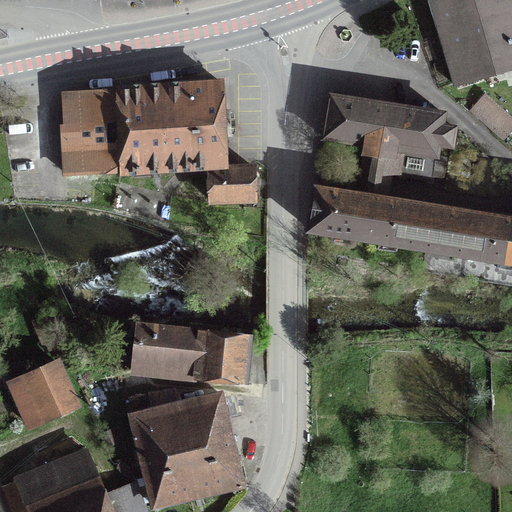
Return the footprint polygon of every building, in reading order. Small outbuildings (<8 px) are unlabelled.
[(511,0),(448,0),(432,5),(455,85),(511,67),(511,0)] [(223,84),(130,90),(135,170),(227,164),(223,84)] [(67,175),(135,170),(130,90),(66,94),(68,127),(64,127),(67,175)] [(511,118),(486,95),(472,111),(503,138),(511,127),(511,118)] [(442,126),(444,113),(332,96),(325,137),(366,144),(364,153),(372,154),(369,172),(381,174),(381,171),(433,180),(439,144),(452,145),(455,128),(442,126)] [(254,166),(210,169),(212,202),(256,199),(254,166)] [(511,284),(511,218),(318,187),(311,228),(427,248),(423,271),(511,284)] [(251,334),(139,322),(135,363),(161,365),(160,375),(246,382),(251,334)] [(78,403),(59,362),(28,377),(46,418),(78,403)] [(153,399),(131,406),(155,505),(243,485),(222,394),(177,405),(174,389),(151,391),(153,399)] [(147,511),(138,482),(106,493),(88,452),(1,487),(11,511),(147,511)]
